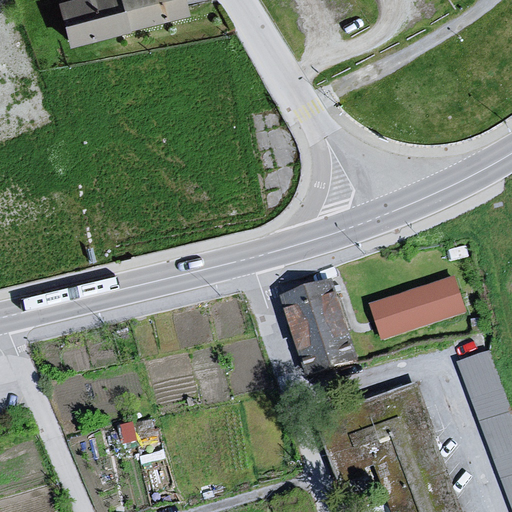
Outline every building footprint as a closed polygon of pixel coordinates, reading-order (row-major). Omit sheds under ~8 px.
[(185,0),(66,0),(57,2),(70,47),(188,17),(185,0)] [(451,286),(370,310),(382,345),(461,322),(451,286)] [(332,289),(287,302),(309,376),(354,363),(332,289)] [(463,358),(511,506),(511,406),(493,348),(463,358)] [(463,511),(418,392),(319,425),(336,483),(376,472),(390,511),(463,511)]
